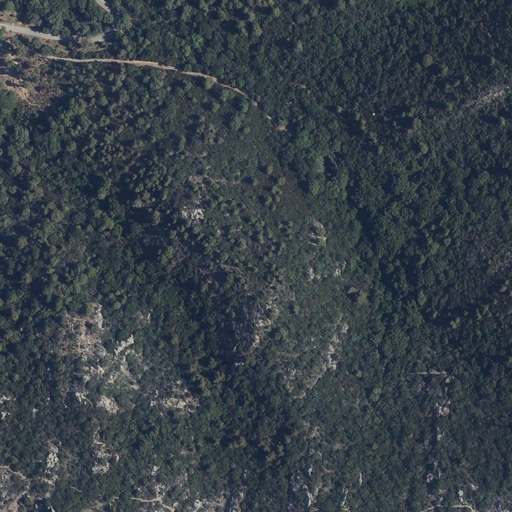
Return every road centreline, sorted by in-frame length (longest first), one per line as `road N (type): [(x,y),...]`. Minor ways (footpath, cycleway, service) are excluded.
road 1 (track): [(0,38),(52,57),(202,73),(297,132)]
road 2 (tertiary): [(0,26),(98,38),(112,30),(115,15),(98,0)]
